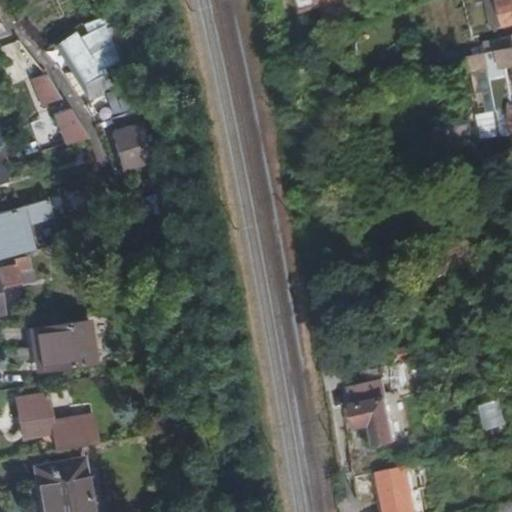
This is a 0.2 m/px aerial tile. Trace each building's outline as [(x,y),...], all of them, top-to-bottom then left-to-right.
[(296,0),(302,16),(318,11),(316,1),(317,0),(296,0)] [(498,0),(485,0),(493,34),(506,31),(498,0)] [(511,0),(498,0),(506,31),(511,29),(511,0)] [(102,78),(74,35),(55,48),(83,90),(102,78)] [(499,53),(511,50),(511,41),(497,44),(499,53)] [(511,67),(511,50),(499,53),(472,59),(478,94),(483,93),(487,113),(477,115),(481,140),(511,134),(511,110),(507,81),(495,83),(493,71),(511,67)] [(45,110),(63,103),(45,77),(32,81),(36,89),(33,91),(45,110)] [(99,124),(124,113),(116,96),(91,108),(99,124)] [(88,138),(69,110),(54,116),(64,146),(88,138)] [(140,128),(112,136),(121,168),(148,161),(140,128)] [(0,259),(31,252),(25,226),(53,218),(47,201),(0,214),(0,259)] [(15,267),(0,269),(0,313),(1,313),(0,308),(0,285),(32,280),(27,257),(14,259),(15,267)] [(338,318),(351,315),(349,304),(331,308),(334,319),(338,318)] [(353,320),(339,323),(342,335),(355,332),(353,320)] [(30,331),(35,369),(93,360),(87,321),(30,331)] [(351,385),(348,362),(323,366),(325,376),(327,390),(341,387),(350,385),(351,385)] [(382,380),(351,385),(350,385),(359,428),(373,425),(378,445),(395,441),(382,380)] [(50,433),(53,451),(96,445),(92,417),(48,423),(44,396),(15,401),(21,437),(50,433)] [(33,470),(40,511),(89,511),(81,461),(33,470)] [(408,511),(401,469),(377,474),(384,511),(408,511)] [(434,497),(435,497),(446,495),(442,480),(431,482),(434,497)] [(435,497),(438,511),(450,511),(447,494),(446,495),(435,497)] [(511,511),(511,503),(500,506),(501,511),(511,511)]
